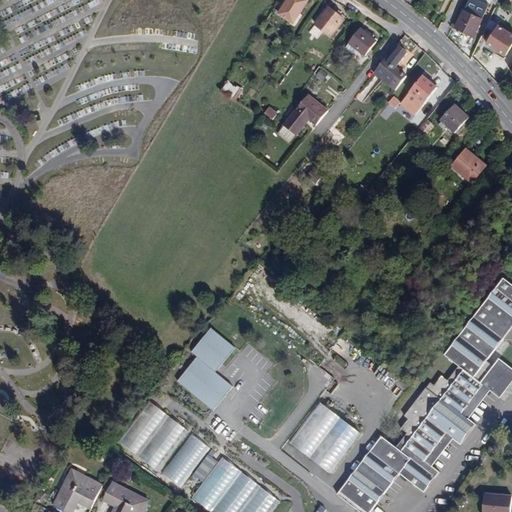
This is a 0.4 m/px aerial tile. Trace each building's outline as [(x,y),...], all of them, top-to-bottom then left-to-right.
[(289,20),(294,23),(300,14),(308,0),(287,0),(279,13),(289,20)] [(331,37),(347,17),(339,12),(337,14),(330,8),(316,25),(331,37)] [(456,27),(474,36),(482,19),(464,10),(456,27)] [(294,23),(289,20),(288,22),(295,26),(302,15),(300,14),(294,23)] [(485,46),(505,56),(511,42),(511,35),(488,24),(484,32),(487,33),(484,41),(487,42),(485,46)] [(347,48),(354,53),(357,49),(365,56),(377,42),(372,38),(374,36),(365,28),(363,31),(362,29),(350,44),(347,48)] [(397,45),(378,69),(393,82),(401,72),(396,68),(408,53),(397,45)] [(319,69),(315,77),(324,81),(328,73),(319,69)] [(393,82),(378,69),(374,73),(390,85),(393,82)] [(426,74),(424,77),(424,76),(410,93),(424,104),(437,87),(430,82),(432,80),(426,74)] [(227,83),(221,91),(235,100),(240,91),(227,83)] [(408,94),(400,104),(415,115),(423,105),(408,94)] [(309,120),(316,126),(328,111),(309,95),(297,109),(294,107),(288,113),(289,114),(288,117),(290,118),(284,126),(296,136),(309,120)] [(400,102),(394,97),(389,103),(395,109),(400,102)] [(446,114),(447,115),(442,121),(455,133),(469,118),(463,112),(465,110),(458,104),(456,106),(456,105),(448,114),(447,113),(446,114)] [(268,106),(263,114),(273,120),(278,112),(268,106)] [(421,128),(428,135),(435,126),(428,120),(421,128)] [(430,136),(434,141),(443,135),(439,129),(430,136)] [(487,167),(466,149),(452,166),(473,183),(487,167)] [(396,448),(382,437),(337,495),(357,510),(360,511),(370,511),(374,508),(400,474),(424,493),(440,472),(433,466),(426,461),(447,434),(453,439),(461,445),(477,425),(469,419),(462,414),(484,386),(491,391),(496,385),(498,387),(501,388),(503,387),(511,380),(511,374),(505,363),(496,368),(487,361),(511,330),(507,326),(511,320),(511,284),(504,279),(444,356),(459,366),(447,381),(442,376),(434,386),(430,383),(404,416),(408,419),(401,429),(407,434),(396,448)] [(198,361),(178,386),(215,414),(234,389),(216,375),(235,351),(211,332),(192,356),(198,361)] [(499,359),(496,368),(505,363),(499,359)] [(491,391),(501,398),(511,383),(511,380),(503,387),(501,388),(498,387),(496,385),(491,391)] [(462,414),(469,419),(491,391),(484,386),(462,414)] [(159,471),(189,432),(151,402),(120,442),(159,471)] [(329,473),(360,433),(322,404),(291,443),(329,473)] [(181,488),(211,449),(192,434),(162,473),(181,488)] [(447,434),(426,461),(433,466),(453,439),(447,434)] [(212,458),(209,455),(193,475),(197,478),(203,482),(218,462),(212,458)] [(272,511),(280,502),(223,458),(193,498),(211,511),(272,511)] [(72,511),(74,508),(81,511),(88,511),(99,492),(69,477),(50,511),(72,511)] [(102,501),(115,509),(113,511),(141,511),(146,503),(110,485),(102,501)] [(511,496),(485,494),(483,511),(510,511),(511,501),(511,496)]
